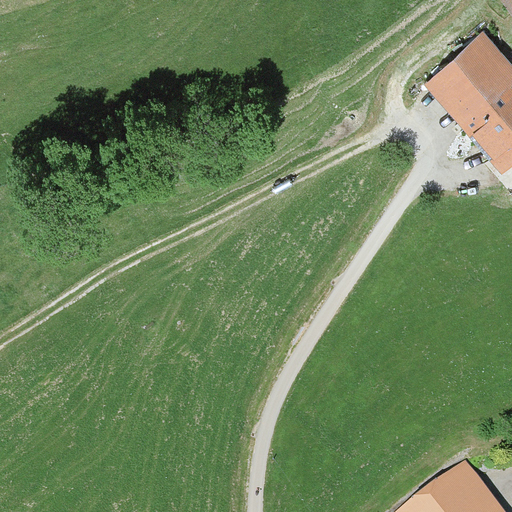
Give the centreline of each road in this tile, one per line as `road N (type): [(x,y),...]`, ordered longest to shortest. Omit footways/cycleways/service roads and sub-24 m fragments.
road 1 (residential): [(254,511),(261,443),(285,380),(424,166),(425,131),(397,124)]
road 2 (track): [(397,124),(109,268),(0,343)]
